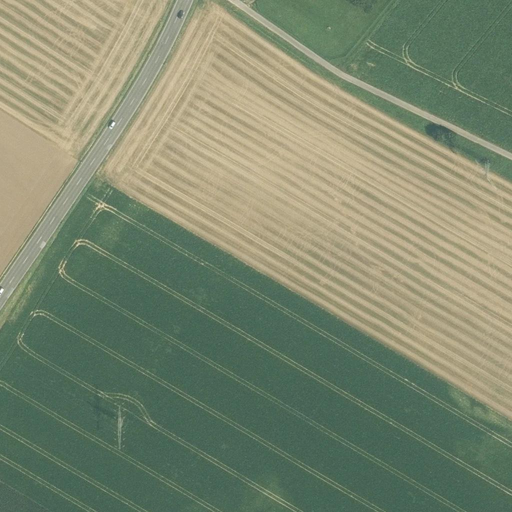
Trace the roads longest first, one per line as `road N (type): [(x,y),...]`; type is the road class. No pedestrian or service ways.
road 1 (secondary): [(0,299),(187,0)]
road 2 (track): [(511,158),(337,73),(233,0)]
